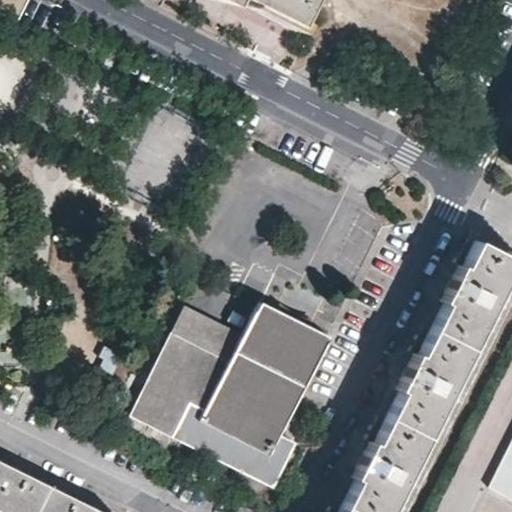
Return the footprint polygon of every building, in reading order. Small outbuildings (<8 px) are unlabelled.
[(0,0),(0,14),(16,23),(27,0),(0,0)] [(212,0),(215,1),(215,0),(239,0),(279,20),(289,0),(212,0)] [(447,118),(454,103),(429,91),(422,105),(447,118)] [(385,511),(511,262),(511,260),(473,240),(460,267),(457,265),(449,281),(438,303),(440,304),(416,354),(412,352),(404,369),(394,390),(397,392),(371,442),(368,440),(360,457),(349,478),(353,479),(336,511),(385,511)] [(254,304),(239,333),(182,304),(168,332),(141,386),(132,381),(119,407),(269,485),(290,443),(275,435),(324,340),(254,304)] [(511,434),(485,486),(511,499),(511,434)] [(0,511),(2,511),(103,511),(92,506),(0,461),(0,511)]
